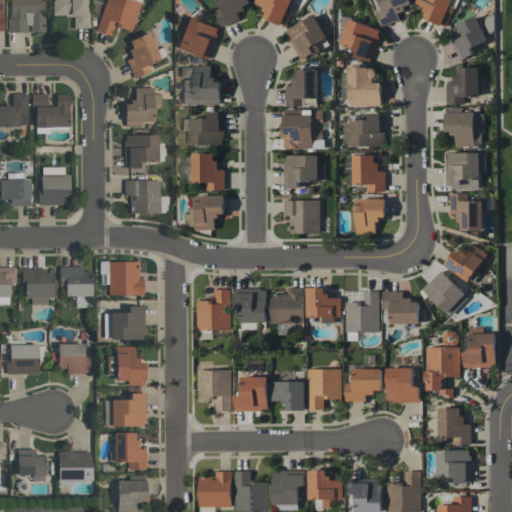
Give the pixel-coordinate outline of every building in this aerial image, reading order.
[(43,32),(42,0),(7,0),(8,32),(43,32)] [(87,0),(52,0),(52,15),(72,15),(72,27),(87,27),(87,0)] [(140,2),(131,0),(104,0),(95,31),(109,36),(112,26),(130,31),(140,2)] [(221,27),(240,19),(237,11),(252,5),(249,0),(219,0),(222,7),(215,10),(221,27)] [(263,18),(285,25),(293,0),(255,0),(254,3),(267,7),(263,18)] [(424,18),(446,25),(454,0),(416,0),(415,4),(427,7),(424,18)] [(301,60),(321,49),(317,43),(327,37),(314,14),(285,31),(301,60)] [(460,60),(474,53),(472,48),(488,40),(476,15),(446,30),(460,60)] [(220,28),(188,16),(176,47),(208,59),(220,28)] [(340,44),(357,49),(355,56),(371,61),(381,29),(348,19),(340,44)] [(132,78),(150,72),(147,64),(159,59),(149,32),(126,41),(132,57),(125,59),(132,78)] [(211,66),(181,67),(181,103),(221,103),(220,79),(211,79),(211,66)] [(382,105),(382,82),(375,82),(375,66),(349,66),(349,105),(382,105)] [(447,104),(465,104),(465,96),(478,96),(478,67),(455,67),(455,83),(447,83),(447,104)] [(285,106),(303,106),(303,98),(311,98),(311,104),(317,104),(317,69),(294,69),(294,85),(285,85),(285,106)] [(153,87),(133,87),(133,101),(123,101),(123,126),(141,126),(141,121),(152,121),(152,109),(159,109),(159,94),(153,94),(153,87)] [(0,105),(0,125),(26,125),(26,93),(11,94),(11,106),(0,105)] [(33,127),(68,127),(68,97),(54,97),(55,106),(46,106),(46,93),(32,94),(33,127)] [(323,109),(303,110),(303,114),(283,114),(284,148),(324,148),(323,109)] [(224,111),(209,111),(209,118),(190,118),(190,145),(224,145),(224,111)] [(350,119),(351,146),(385,145),(384,112),(369,112),(369,119),(350,119)] [(454,146),(483,145),(482,112),(446,113),(446,131),(454,131),(454,146)] [(156,134),(123,135),(123,168),(138,167),(138,161),(163,160),(163,142),(157,143),(156,134)] [(192,182),(207,182),(207,189),(225,190),(225,168),(216,168),(216,153),(193,152),(192,182)] [(485,152),(445,153),(446,186),(463,185),(463,179),(476,179),(476,172),(486,172),(485,152)] [(318,154),(284,155),(284,188),(300,188),(300,181),(324,181),(324,162),(318,162),(318,154)] [(353,184),(367,184),(368,192),(386,191),(385,171),(379,171),(379,163),(374,163),(374,154),(353,155),(353,184)] [(68,175),(38,175),(39,204),(68,203),(68,175)] [(8,205),(28,206),(29,180),(0,179),(0,198),(9,199),(8,205)] [(158,214),(159,180),(122,179),(122,196),(129,196),(129,213),(158,214)] [(483,229),(482,200),(471,201),(471,193),(449,193),(450,214),(458,214),(459,230),(483,229)] [(226,196),(196,194),(195,208),(187,207),(186,227),(215,228),(215,218),(225,218),(226,196)] [(320,199),(284,200),(284,215),(290,215),(291,233),(321,233),(320,199)] [(454,250),(444,265),(473,284),(480,273),(476,270),(488,254),(470,242),(461,254),(454,250)] [(107,295),(142,294),(142,278),(137,278),(137,261),(107,261),(107,295)] [(15,283),(14,267),(0,266),(0,304),(9,304),(8,283),(15,283)] [(81,266),(58,266),(58,286),(64,286),(64,296),(90,296),(91,271),(81,271),(81,266)] [(21,298),(36,298),(36,302),(46,303),(46,297),(52,297),(53,270),(21,269),(21,298)] [(423,291),(451,316),(469,296),(441,271),(423,291)] [(304,287),(288,288),(288,293),(270,293),(271,324),(278,324),(278,334),(287,334),(287,328),(305,328),(304,287)] [(327,287),(307,287),(307,317),(320,317),(320,320),(341,320),(341,297),(327,297),(327,287)] [(197,300),(197,330),(231,330),(230,289),(214,289),(214,300),(197,300)] [(239,289),(238,322),(266,322),(267,289),(239,289)] [(345,302),(346,332),(380,332),(379,290),(363,290),(363,302),(345,302)] [(403,291),(383,291),(384,323),(420,322),(419,299),(403,299),(403,291)] [(102,313),(102,339),(143,339),(143,306),(127,306),(127,312),(102,313)] [(496,367),(496,332),(469,333),(469,351),(463,352),(464,367),(496,367)] [(82,343),(56,344),(56,369),(65,369),(65,374),(88,373),(88,356),(83,356),(82,343)] [(37,375),(37,363),(41,363),(41,345),(6,344),(5,374),(37,375)] [(134,346),(115,346),(114,380),(126,380),(126,384),(143,384),(144,360),(133,359),(134,346)] [(460,347),(426,346),(426,390),(440,390),(439,396),(453,396),(453,388),(443,388),(443,377),(460,377),(460,347)] [(106,357),(105,374),(113,375),(114,358),(106,357)] [(413,367),(387,368),(388,402),(420,401),(420,386),(414,386),(413,367)] [(308,369),(308,410),(324,410),(324,399),(342,398),(341,368),(308,369)] [(382,369),(353,368),(352,391),(345,391),(345,401),(366,402),(366,392),(382,392),(382,369)] [(231,369),(197,370),(198,400),(212,399),(213,411),(232,410),(231,369)] [(268,376),(241,376),(242,395),(235,395),(235,410),(268,410),(268,376)] [(271,381),(271,402),(287,402),(288,410),(305,410),(305,380),(271,381)] [(110,426),(144,426),(143,393),(128,393),(128,399),(109,399),(110,426)] [(462,407),(438,408),(439,437),(453,437),(453,445),(471,444),(470,424),(462,424),(462,407)] [(145,469),(144,448),(137,448),(137,440),(133,441),(133,432),(112,432),(112,462),(126,462),(126,469),(145,469)] [(471,449),(437,450),(437,477),(456,476),(456,483),(472,483),(471,449)] [(16,475),(32,474),(32,478),(45,477),(44,455),(34,455),(34,450),(15,450),(16,475)] [(90,451),(56,452),(57,480),(90,480),(90,451)] [(343,499),(343,479),(329,480),(328,469),(308,469),(309,500),(322,499),(322,508),(329,508),(329,499),(343,499)] [(199,506),(232,506),(232,471),(216,471),(216,476),(199,476),(199,506)] [(251,471),(236,471),(235,511),(265,511),(268,511),(269,482),(251,481),(251,471)] [(272,504),(299,505),(300,486),(305,486),(305,471),(273,471),(272,504)] [(387,482),(387,511),(412,511),(421,511),(421,471),(405,471),(405,482),(387,482)] [(382,511),(382,478),(368,479),(368,482),(349,482),(349,494),(355,494),(355,511),(382,511)] [(145,479),(116,479),(115,511),(134,511),(135,500),(145,500),(145,479)] [(472,511),(472,496),(455,496),(455,504),(439,504),(439,511),(472,511)]
